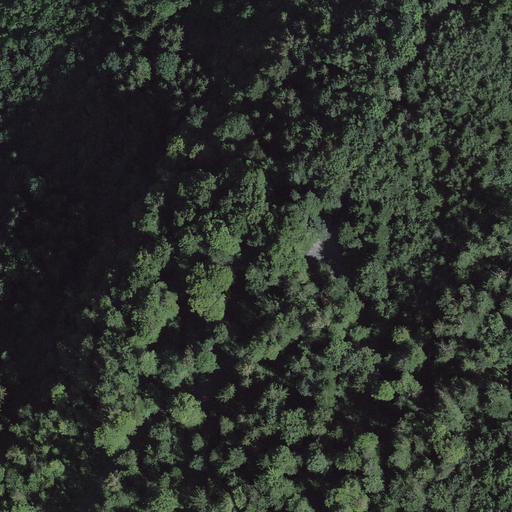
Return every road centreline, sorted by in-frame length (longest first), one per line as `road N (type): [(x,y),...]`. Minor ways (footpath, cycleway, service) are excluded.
road 1 (unclassified): [(86,511),(135,438),(215,378),(285,282),(321,262),(351,297),(375,361),(365,423),(323,511)]
road 2 (track): [(321,262),(458,0)]
